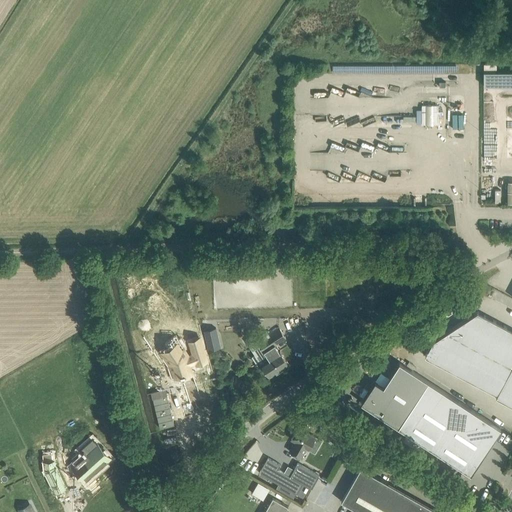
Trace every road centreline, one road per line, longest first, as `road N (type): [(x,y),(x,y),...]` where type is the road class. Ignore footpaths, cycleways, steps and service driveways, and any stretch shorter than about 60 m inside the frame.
road 1 (track): [(0,251),(480,244)]
road 2 (unclassified): [(166,511),(256,420),(511,252)]
road 3 (track): [(94,250),(163,511)]
road 4 (track): [(299,388),(480,511)]
